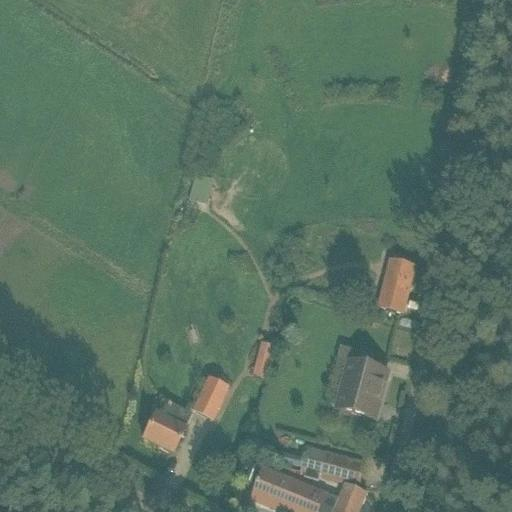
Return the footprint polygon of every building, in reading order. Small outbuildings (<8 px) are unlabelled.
[(192,194),(211,201),(218,181),(198,174),(192,194)] [(417,271),(391,265),(380,313),(407,319),(417,271)] [(272,381),(282,347),(267,343),(257,377),(272,381)] [(381,404),(388,375),(354,366),(346,394),(351,396),(346,415),(371,421),(376,402),(381,404)] [(212,421),(216,413),(220,403),(227,390),(208,381),(193,412),(212,421)] [(143,442),(172,457),(189,421),(160,407),(143,442)] [(318,482),(320,479),(358,489),(364,465),(345,460),(308,449),(301,474),(305,475),(304,479),(318,482)] [(280,511),(318,511),(325,497),(265,473),(254,501),(280,511)] [(346,489),(336,511),(361,511),(367,497),(346,489)]
